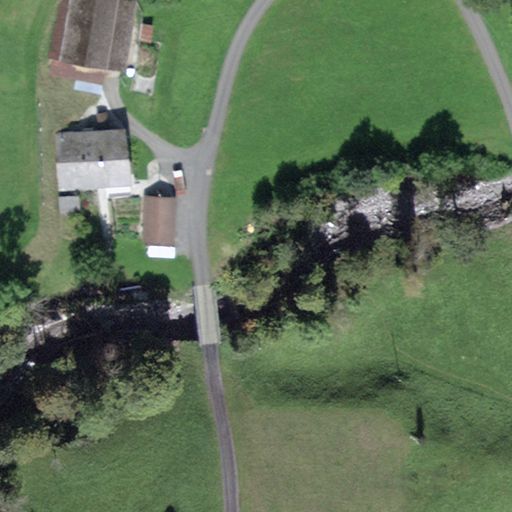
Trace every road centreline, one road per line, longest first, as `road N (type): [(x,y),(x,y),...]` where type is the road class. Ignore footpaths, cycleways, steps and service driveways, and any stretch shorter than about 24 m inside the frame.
road 1 (unclassified): [(263,0),(227,73),(203,170),(199,242),(209,342)]
road 2 (track): [(124,0),(111,100),(143,135),(203,170)]
road 3 (track): [(209,342),(232,511)]
road 4 (unclassified): [(511,111),(464,0)]
